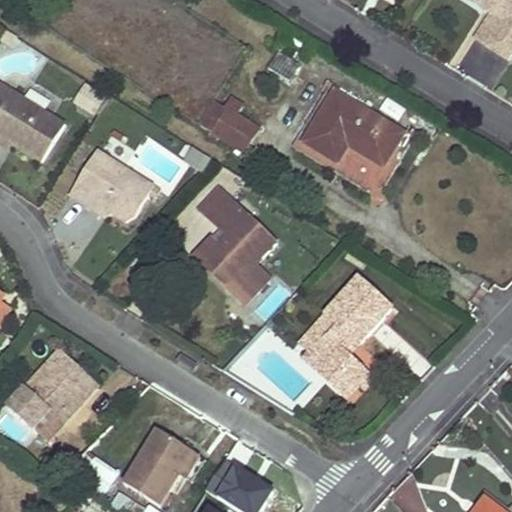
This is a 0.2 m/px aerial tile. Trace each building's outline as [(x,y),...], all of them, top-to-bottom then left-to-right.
[(511,0),(471,0),(488,10),(490,7),(497,11),(495,14),(508,24),(492,49),(511,61),(511,0)] [(280,53),(269,70),(291,84),(302,66),(280,53)] [(71,105),(92,120),(107,99),(86,84),(71,105)] [(0,85),(0,139),(13,148),(42,166),(66,126),(0,85)] [(337,93),(306,144),(338,165),(350,146),(385,167),(405,134),(337,93)] [(233,99),(227,109),(238,116),(244,106),(233,99)] [(216,102),(201,126),(245,153),(260,130),(238,116),(227,109),(216,102)] [(0,148),(9,154),(13,148),(0,139),(0,148)] [(180,160),(204,173),(212,159),(188,146),(180,160)] [(99,151),(69,197),(86,207),(91,199),(111,212),(127,222),(137,216),(149,196),(157,201),(162,191),(99,151)] [(91,199),(86,207),(105,220),(111,212),(91,199)] [(212,240),(196,257),(228,288),(251,264),(273,240),(229,199),(210,218),(222,229),(230,236),(220,247),(212,240)] [(222,229),(212,240),(220,247),(230,236),(222,229)] [(251,264),(228,288),(238,296),(260,272),(251,264)] [(314,353),(307,361),(342,393),(362,371),(348,358),(341,353),(352,340),(358,346),(392,309),(360,281),(328,317),(338,326),(328,337),(318,328),(305,344),(314,353)] [(17,303),(7,298),(0,309),(0,331),(1,331),(17,303)] [(352,340),(341,353),(348,358),(358,346),(352,340)] [(60,353),(10,410),(34,434),(51,415),(56,410),(65,418),(86,395),(73,383),(82,372),(60,353)] [(82,372),(73,383),(86,395),(65,418),(56,410),(51,415),(65,428),(102,390),(82,372)] [(160,432),(126,486),(162,508),(182,477),(196,454),(160,432)] [(71,443),(67,443),(46,466),(63,481),(64,479),(86,456),(71,443)] [(196,454),(182,477),(186,480),(200,457),(196,454)] [(107,492),(119,474),(94,458),(82,476),(107,492)] [(217,500),(235,511),(262,511),(274,494),(237,470),(217,500)] [(511,511),(492,497),(481,511),(511,511)] [(122,498),(114,511),(115,511),(132,511),(136,506),(122,498)]
